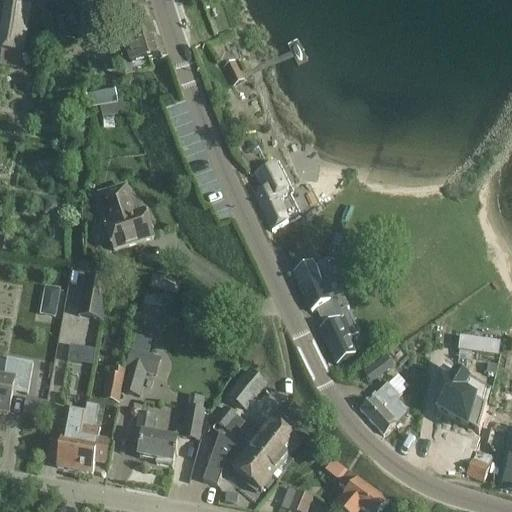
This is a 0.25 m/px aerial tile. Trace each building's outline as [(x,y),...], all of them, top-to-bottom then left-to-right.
[(119,29),(119,30),(150,20),(143,0),(107,0),(112,13),(120,11),(125,27),(119,29)] [(31,6),(26,5),(7,2),(0,42),(0,51),(3,52),(1,65),(20,68),(22,55),(23,55),(31,6)] [(162,57),(150,20),(119,30),(131,67),(162,57)] [(74,27),(59,32),(64,47),(79,42),(74,27)] [(39,49),(38,57),(50,58),(51,49),(42,48),(42,50),(39,49)] [(224,69),(233,88),(244,81),(235,63),(224,69)] [(88,96),(90,104),(117,99),(115,90),(88,96)] [(42,121),(40,133),(62,137),(64,124),(42,121)] [(278,165),(264,172),(256,176),(263,191),(255,195),(272,232),(289,225),(301,218),(292,199),(296,197),(278,165)] [(114,252),(135,246),(154,239),(145,212),(135,215),(126,187),(99,196),(108,224),(106,225),(114,252)] [(47,202),(44,216),(63,219),(65,205),(47,202)] [(0,252),(8,254),(10,240),(0,238),(0,252)] [(313,268),(295,276),(312,313),(316,322),(333,313),(341,309),(347,304),(327,261),(313,268)] [(85,278),(78,319),(102,324),(109,283),(85,278)] [(179,284),(154,278),(151,288),(176,295),(179,284)] [(45,287),(40,317),(56,319),(61,290),(45,287)] [(333,313),(316,322),(321,332),(337,366),(354,358),(356,357),(347,337),(357,333),(346,310),(349,309),(347,304),(341,309),(333,313)] [(459,340),(458,354),(499,357),(500,343),(459,340)] [(94,363),(96,351),(89,350),(87,362),(94,363)] [(162,362),(132,353),(127,369),(128,369),(127,374),(125,373),(121,394),(123,395),(141,400),(147,377),(157,380),(162,362)] [(8,360),(4,378),(0,377),(0,411),(9,413),(13,393),(28,396),(33,364),(8,360)] [(383,361),(369,373),(377,381),(390,369),(389,368),(383,361)] [(254,367),(231,396),(244,405),(266,377),(254,367)] [(121,394),(125,373),(113,371),(112,378),(107,377),(103,404),(120,407),(123,395),(121,394)] [(387,385),(360,411),(384,437),(406,417),(406,412),(396,401),(399,398),(387,385)] [(444,393),(439,420),(469,433),(478,406),(467,401),(469,392),(470,390),(457,386),(453,397),(451,395),(444,393)] [(199,442),(206,401),(191,397),(183,439),(199,442)] [(45,419),(47,405),(27,401),(24,416),(45,419)] [(83,426),(85,414),(68,410),(57,468),(75,472),(83,426)] [(236,417),(227,410),(216,423),(226,430),(236,417)] [(141,417),(140,421),(137,440),(142,441),(139,459),(157,462),(156,465),(173,469),(177,443),(150,438),(154,419),(141,417)] [(260,437),(288,459),(301,444),(272,421),(260,437)] [(83,426),(75,472),(92,475),(101,429),(83,426)] [(219,435),(212,453),(261,493),(274,477),(255,462),(254,464),(244,456),(219,435)] [(288,459),(260,437),(244,456),(254,464),(255,462),(274,477),(288,459)] [(511,437),(503,471),(498,491),(511,493),(511,437)] [(311,448),(307,453),(309,458),(315,459),(319,454),(317,449),(311,448)] [(476,452),(472,462),(466,476),(484,483),(493,459),(476,452)] [(357,479),(349,473),(339,486),(347,492),(336,506),(344,511),(360,511),(362,510),(365,511),(381,511),(389,501),(357,478),(357,479)] [(204,483),(201,490),(212,494),(215,487),(204,483)] [(307,511),(311,498),(294,494),(289,511),(307,511)]
